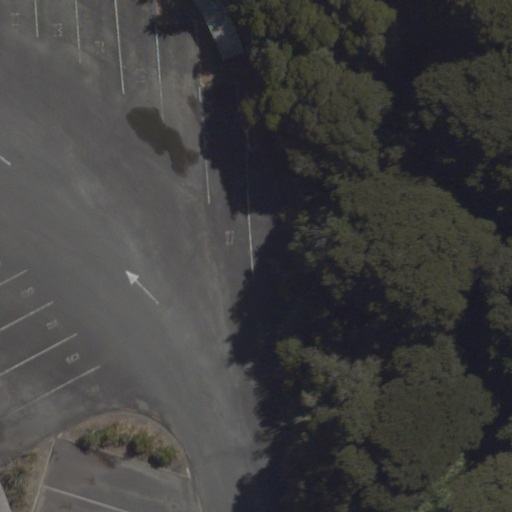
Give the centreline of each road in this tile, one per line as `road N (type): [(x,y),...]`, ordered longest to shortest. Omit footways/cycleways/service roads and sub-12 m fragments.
road 1 (trunk): [(436,0),(469,125),(474,373),(445,511)]
road 2 (trunk): [(274,511),(229,361),(0,160)]
